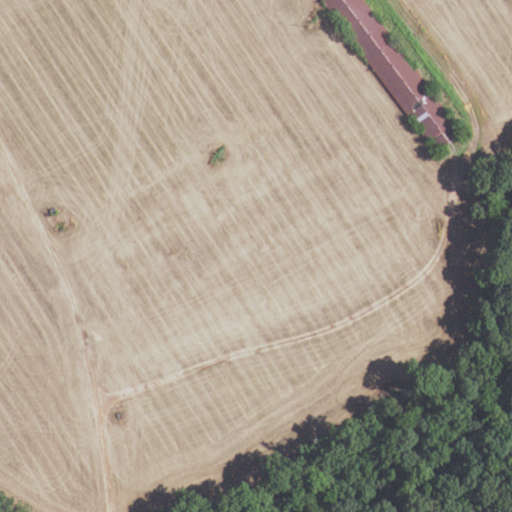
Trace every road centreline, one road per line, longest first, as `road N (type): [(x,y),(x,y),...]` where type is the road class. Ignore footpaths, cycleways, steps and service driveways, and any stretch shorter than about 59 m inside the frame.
road 1 (track): [(97,401),(311,334),(404,287),(439,251),(454,179)]
road 2 (track): [(111,511),(97,401),(64,269),(0,136)]
